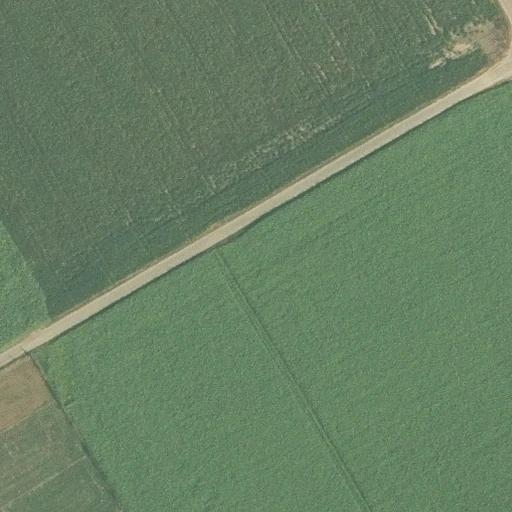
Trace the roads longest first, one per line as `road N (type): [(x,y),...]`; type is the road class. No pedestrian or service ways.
road 1 (track): [(0,362),(511,65)]
road 2 (unknown): [(6,358),(63,511)]
